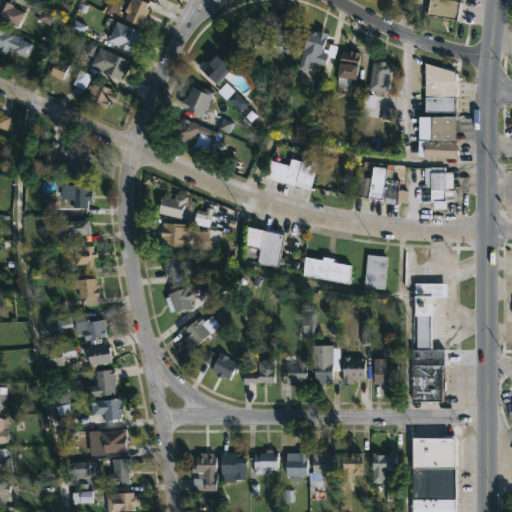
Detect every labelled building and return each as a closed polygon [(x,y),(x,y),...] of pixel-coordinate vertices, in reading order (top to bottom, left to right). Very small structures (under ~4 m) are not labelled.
[(0,0),(23,13),(18,27),(16,27),(15,28),(10,26),(10,24),(0,19),(0,0)] [(151,11),(149,15),(146,14),(144,20),(145,20),(142,28),(123,20),(126,13),(124,12),(129,0),(140,0),(148,3),(145,8),(151,11)] [(441,0),(459,3),(456,20),(427,15),(429,0),(441,0)] [(37,20),(49,25),(53,14),(41,9),(37,20)] [(299,20),(298,28),(300,28),(298,39),(293,39),(292,44),(282,43),(282,46),(269,44),(272,28),(268,27),(269,17),(283,20),(283,16),(299,20)] [(103,45),(103,46),(69,28),(73,19),(106,38),(103,45)] [(139,43),(137,45),(134,44),(129,52),(107,42),(116,22),(140,32),(138,37),(141,38),(139,43)] [(0,30),(12,35),(12,34),(21,37),(20,39),(31,44),(26,56),(8,47),(5,53),(0,50),(0,30)] [(308,30),(327,33),(322,49),(327,50),(329,44),(337,46),(333,59),(327,57),(324,66),(309,61),(306,72),(297,69),(308,30)] [(124,73),(122,73),(119,80),(90,66),(98,47),(128,60),(125,67),(127,67),(124,73)] [(216,51),(232,67),(216,84),(198,67),(203,62),(205,63),(216,51)] [(359,54),(354,78),(351,77),(350,84),(337,82),(338,76),(336,76),(341,51),(359,54)] [(385,63),(384,65),(391,66),(386,92),(384,92),(383,97),(374,95),(375,91),(368,90),(373,63),(378,64),(379,62),(385,63)] [(455,113),(425,112),(425,64),(455,73),(455,113)] [(50,75),(62,80),(65,72),(52,68),(50,75)] [(73,85),(85,90),(91,75),(79,70),(73,85)] [(96,83),(110,89),(110,91),(116,94),(112,104),(108,102),(105,109),(85,100),(89,90),(86,89),(89,84),(96,85),(96,83)] [(225,83),(248,104),(239,112),(217,91),(225,83)] [(190,85),(200,90),(202,87),(212,92),(201,116),(179,106),(183,97),(184,98),(190,85)] [(375,96),(363,95),(362,106),(374,107),(375,96)] [(395,121),(397,109),(383,107),(381,119),(395,121)] [(198,136),(193,146),(168,134),(177,115),(199,126),(195,134),(198,136)] [(425,142),(418,142),(418,117),(455,117),(455,142),(425,142)] [(217,129),(228,134),(233,123),(222,118),(217,129)] [(90,160),(82,177),(63,168),(67,160),(56,155),(63,140),(83,149),(82,151),(91,156),(89,160),(90,160)] [(317,162),(310,188),(295,184),(294,186),(264,178),(269,160),(288,166),(290,159),(301,162),(304,148),(319,152),(317,162)] [(393,165),(392,179),(398,180),(396,205),(382,203),(382,199),(356,195),(360,175),(370,177),(372,165),(386,167),(386,164),(393,165)] [(446,172),(446,191),(455,191),(455,201),(429,201),(429,183),(424,183),(424,172),(446,172)] [(80,186),(80,188),(87,188),(87,193),(91,193),(91,201),(87,201),(87,209),(72,208),(72,200),(65,200),(66,186),(80,186)] [(186,198),(184,206),(182,205),(179,219),(158,214),(160,205),(158,205),(159,201),(157,200),(158,196),(173,199),(174,194),(186,198)] [(63,216),(64,222),(88,219),(89,234),(69,236),(69,232),(64,233),(63,228),(58,228),(57,217),(63,216)] [(189,228),(188,233),(209,234),(210,246),(208,246),(208,249),(162,246),(162,238),(160,238),(162,223),(184,224),(184,227),(189,228)] [(298,262),(296,269),(280,265),(279,268),(256,263),(259,248),(247,246),(249,227),(284,236),(279,258),(298,262)] [(92,247),(92,252),(97,252),(97,258),(93,258),(93,269),(85,269),(84,265),(74,265),(74,259),(70,260),(70,253),(73,253),(73,249),(92,247)] [(388,256),(384,290),(363,288),(367,254),(388,256)] [(185,264),(185,267),(192,267),(192,275),(164,277),(162,265),(164,264),(163,260),(188,258),(188,264),(185,264)] [(333,260),(333,264),(350,266),(350,285),(302,276),(305,258),(322,261),(323,258),(333,260)] [(95,288),(97,289),(97,307),(84,308),(84,299),(78,299),(77,289),(70,290),(70,281),(94,278),(95,288)] [(192,309),(175,314),(173,311),(170,313),(164,298),(167,297),(167,295),(201,281),(206,292),(192,298),(193,300),(189,301),(192,309)] [(432,298),(431,349),(416,349),(417,316),(414,316),(415,284),(447,284),(446,298),(432,298)] [(91,318),(92,322),(103,319),(106,337),(84,342),(82,334),(76,335),(72,317),(90,313),(91,318)] [(202,325),(210,334),(196,347),(192,343),(190,345),(188,342),(187,344),(178,332),(187,323),(189,326),(199,316),(205,322),(202,325)] [(40,338),(63,335),(62,328),(68,327),(67,318),(38,322),(40,338)] [(361,344),(369,344),(368,321),(361,321),(361,344)] [(112,363),(90,367),(87,348),(108,344),(112,363)] [(332,346),(332,348),(339,348),(339,371),(332,371),(332,384),(314,384),(314,373),(312,373),(312,346),(332,346)] [(75,355),(74,348),(62,349),(62,347),(45,349),(47,367),(63,365),(62,356),(75,355)] [(216,354),(219,356),(220,353),(228,358),(227,359),(239,365),(235,373),(233,372),(229,380),(215,376),(216,374),(211,371),(215,363),(210,361),(209,365),(202,361),(208,350),(216,354)] [(445,388),(445,392),(444,392),(444,402),(411,402),(412,350),(444,351),(443,382),(446,382),(445,388)] [(365,360),(364,379),(352,379),(352,383),(342,383),(343,360),(344,360),(344,357),(349,357),(349,359),(365,360)] [(290,385),(282,385),(282,372),(287,372),(287,366),(298,366),(298,359),(306,359),(306,382),(299,381),(299,385),(290,385)] [(386,359),(386,367),(397,367),(397,384),(373,383),(373,359),(386,359)] [(274,360),(273,384),(267,384),(267,386),(260,386),(260,384),(243,384),(243,372),(257,374),(257,362),(261,362),(261,360),(274,360)] [(112,376),(114,393),(88,395),(87,385),(97,384),(96,378),(93,378),(92,371),(113,368),(114,376),(112,376)] [(119,397),(120,405),(122,404),(123,410),(120,411),(121,418),(112,419),(112,422),(104,423),(103,413),(91,414),(90,403),(96,402),(97,408),(102,407),(101,399),(119,397)] [(0,416),(2,417),(2,418),(8,418),(7,442),(0,441),(0,416)] [(112,430),(113,434),(125,433),(126,438),(124,438),(125,450),(103,452),(102,438),(100,439),(100,431),(112,430)] [(455,439),(455,467),(457,467),(457,499),(455,498),(455,511),(412,511),(413,436),(453,437),(455,439)] [(0,446),(7,446),(11,472),(3,473),(3,469),(0,469),(0,446)] [(272,450),(272,452),(277,452),(277,468),(263,468),(263,473),(253,473),(254,453),(265,452),(265,449),(272,450)] [(352,479),(342,479),(343,455),(350,455),(350,451),(361,452),(361,474),(352,474),(352,479)] [(396,451),(396,470),(384,470),(384,482),(372,482),(372,461),(369,461),(370,456),(372,456),(372,452),(389,453),(389,451),(396,451)] [(213,452),(212,456),(215,456),(215,490),(192,490),(192,477),(199,477),(199,472),(191,472),(191,464),(195,464),(196,456),(198,456),(199,452),(213,452)] [(236,452),(236,456),(246,457),(245,478),(235,478),(235,482),(222,482),(222,474),(221,474),(221,452),(236,452)] [(307,452),(306,475),(301,474),(301,481),(291,480),(291,474),(285,474),(286,452),(307,452)] [(328,452),(337,453),(337,477),(320,477),(320,472),(312,472),(312,452),(328,452)] [(130,459),(130,463),(128,463),(129,483),(120,483),(120,480),(117,480),(117,483),(106,484),(104,462),(100,462),(100,460),(110,459),(111,461),(111,458),(130,457),(130,459)] [(68,463),(69,476),(89,475),(88,462),(68,463)] [(0,479),(6,480),(6,484),(9,484),(8,491),(5,491),(4,504),(0,504),(0,479)] [(92,503),(92,491),(72,492),(72,503),(92,503)] [(118,511),(106,511),(106,495),(112,495),(112,492),(133,491),(133,509),(118,509),(118,511)]
